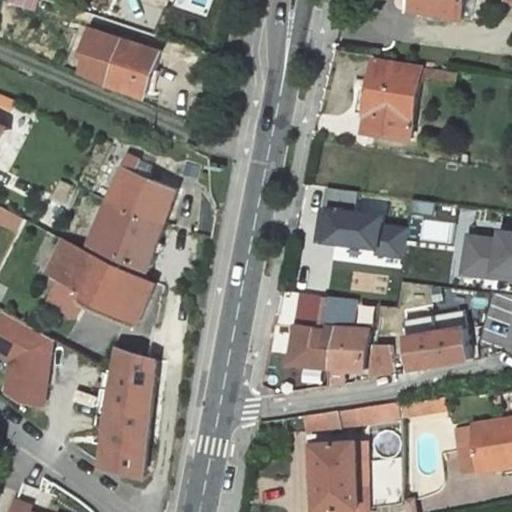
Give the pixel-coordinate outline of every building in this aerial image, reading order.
[(412,7),(465,17),(468,0),(403,0),(405,3),(408,5),(412,7)] [(66,19),(84,25),(87,16),(70,9),(66,19)] [(126,40),(93,30),(84,56),(90,56),(85,75),(112,83),(126,40)] [(147,95),(162,51),(126,40),(112,83),(147,95)] [(370,113),(368,130),(414,137),(424,79),(456,84),(458,73),(378,59),(375,80),(356,78),(355,88),(360,89),(357,111),(370,113)] [(0,153),(12,129),(0,122),(0,153)] [(165,222),(177,188),(126,164),(111,198),(165,222)] [(69,191),(73,184),(64,180),(61,187),(69,191)] [(66,215),(74,219),(87,187),(80,184),(66,215)] [(92,244),(149,269),(165,222),(111,198),(92,244)] [(22,214),(4,205),(0,212),(0,218),(16,226),(22,214)] [(384,214),(323,207),(318,242),(372,249),(371,256),(403,258),(409,224),(384,221),(384,214)] [(78,235),(80,227),(65,221),(62,228),(78,235)] [(491,238),(464,235),(458,276),(511,284),(511,230),(494,228),(491,238)] [(158,283),(65,239),(52,271),(65,278),(90,291),(84,301),(138,327),(158,283)] [(90,291),(65,278),(55,298),(79,311),(84,301),(90,291)] [(367,328),(369,318),(357,317),(359,301),(357,301),(358,292),(346,291),(344,298),(329,296),(325,324),(341,326),(367,328)] [(2,311),(0,316),(0,348),(16,356),(3,388),(41,403),(68,338),(2,311)] [(293,373),(275,378),(277,391),(278,395),(335,385),(335,365),(341,326),(325,324),(300,322),(293,373)] [(335,365),(370,368),(375,329),(367,328),(341,326),(335,365)] [(474,358),(467,327),(410,336),(416,367),(474,358)] [(400,370),(394,344),(377,345),(373,374),(400,370)] [(160,359),(122,348),(118,373),(109,443),(106,466),(114,468),(148,476),(160,359)] [(109,443),(118,373),(108,371),(98,442),(109,443)] [(406,416),(435,412),(448,410),(446,397),(413,402),(411,398),(406,399),(406,416)] [(307,414),(310,431),(343,426),(344,431),(360,429),(360,423),(406,416),(406,399),(307,414)] [(478,470),(511,464),(511,460),(511,457),(511,456),(511,416),(470,423),(478,470)] [(452,426),(459,473),(478,470),(470,423),(452,426)] [(316,443),(321,511),(365,511),(365,506),(408,503),(407,455),(361,459),(360,440),(316,443)] [(307,444),(312,511),(321,511),(316,443),(307,444)] [(17,511),(47,511),(36,508),(37,504),(22,499),(17,511)]
